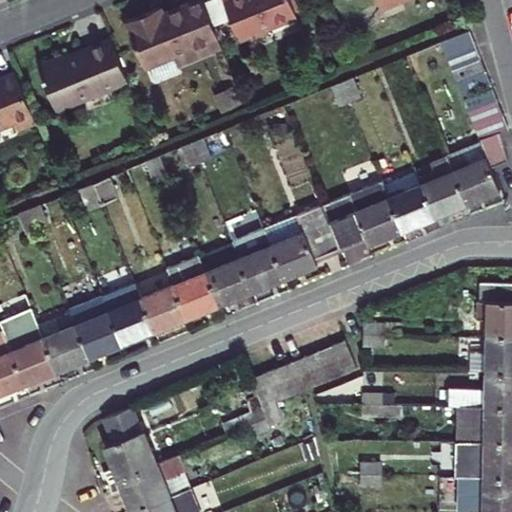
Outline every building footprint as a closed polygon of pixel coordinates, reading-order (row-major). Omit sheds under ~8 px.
[(204,1),(203,0),(192,0),(163,12),(153,17),(150,10),(138,15),(127,20),(137,45),(142,56),(146,65),(149,63),(155,78),(180,69),(178,63),(222,45),(214,24),(204,1)] [(224,0),(207,0),(204,1),(214,24),(231,18),(224,0)] [(224,0),(231,18),(240,41),(251,36),(252,39),(269,32),(268,29),(298,17),(291,0),(224,0)] [(160,6),(150,10),(153,17),(163,12),(160,6)] [(442,43),(447,55),(476,43),(471,32),(442,43)] [(65,58),(64,56),(52,61),(41,65),(58,109),(129,81),(110,37),(83,48),(84,50),(65,58)] [(476,43),(447,55),(452,68),(481,56),(476,43)] [(142,56),(137,45),(133,47),(137,58),(142,56)] [(452,68),(457,81),(486,69),(481,56),(452,68)] [(457,81),(463,95),(491,84),(486,69),(457,81)] [(36,122),(16,71),(0,77),(0,124),(14,119),(18,129),(36,122)] [(343,81),(351,100),(360,96),(352,77),(343,81)] [(343,81),(332,85),(340,105),(351,100),(343,81)] [(491,84),(463,95),(470,111),(498,100),(491,84)] [(498,100),(470,111),(475,125),(503,114),(498,100)] [(503,114),(475,125),(480,139),(497,132),(508,127),(503,114)] [(508,157),(497,132),(480,139),(481,140),(488,157),(491,164),(508,157)] [(203,137),(193,142),(201,161),(212,157),(203,137)] [(500,188),(494,172),(491,164),(488,157),(481,140),(448,153),(448,155),(467,201),(483,194),(500,188)] [(193,142),(181,146),(190,166),(201,161),(193,142)] [(168,174),(160,155),(147,160),(155,180),(168,174)] [(467,201),(448,155),(433,162),(436,168),(418,175),(434,215),(451,208),(467,201)] [(434,215),(418,175),(416,170),(384,183),(402,228),(418,222),(434,215)] [(95,181),(103,201),(126,192),(118,172),(95,181)] [(382,180),(325,203),(342,246),(367,235),(369,241),(386,235),(402,228),(384,183),(382,180)] [(103,201),(95,181),(81,187),(90,206),(103,201)] [(342,246),(325,203),(266,227),(267,230),(286,275),(302,269),(318,262),(316,257),(342,246)] [(30,208),(39,231),(50,226),(41,204),(30,208)] [(39,231),(30,208),(20,212),(30,235),(39,231)] [(286,275),(267,230),(234,243),(252,289),(269,282),(286,275)] [(252,289),(234,243),(233,242),(201,255),(220,302),(236,295),(252,289)] [(220,302),(201,255),(200,253),(167,267),(174,283),(186,315),(203,309),(220,302)] [(155,329),(142,296),(136,281),(104,294),(123,341),(139,335),(155,329)] [(488,336),(511,337),(511,281),(483,281),(483,297),(480,297),(479,319),(489,319),(488,336)] [(186,315),(174,283),(142,296),(155,329),(170,322),(186,315)] [(123,341),(104,294),(71,307),(72,310),(90,355),(107,348),(123,341)] [(72,310),(39,324),(57,368),(74,361),(90,355),(72,310)] [(363,320),(363,333),(385,334),(385,321),(363,320)] [(57,368),(39,324),(38,322),(6,335),(25,381),(41,375),(57,368)] [(0,391),(8,388),(25,381),(6,335),(4,330),(0,331),(0,391)] [(384,345),(385,334),(363,333),(363,344),(384,345)] [(511,337),(488,336),(488,351),(472,350),(472,370),(487,370),(511,370),(511,337)] [(346,339),(332,345),(343,373),(357,367),(355,361),(346,339)] [(332,345),(318,350),(329,379),(343,373),(332,345)] [(329,379),(318,350),(304,356),(316,385),(329,379)] [(304,356),(291,362),(302,390),(305,389),(316,385),(304,356)] [(302,390),(291,362),(278,367),(289,396),(302,390)] [(278,367),(264,372),(275,401),(289,396),(278,367)] [(487,406),(511,406),(511,370),(487,370),(487,406)] [(275,401),(264,372),(252,377),(263,406),(275,401)] [(362,404),(383,404),(383,392),(362,392),(362,404)] [(362,404),(362,415),(403,415),(404,404),(383,404),(362,404)] [(468,441),(511,441),(511,406),(487,406),(461,406),(460,441),(468,441)] [(267,418),(262,407),(244,415),(248,426),(267,418)] [(267,418),(248,426),(252,436),(271,428),(267,418)] [(143,429),(106,444),(115,466),(104,470),(108,475),(111,480),(157,462),(143,429)] [(511,441),(468,441),(468,476),(511,476),(511,441)] [(177,454),(157,462),(111,480),(114,492),(119,490),(124,488),(132,509),(181,490),(184,488),(178,472),(184,470),(177,454)] [(360,474),(381,474),(381,462),(361,462),(360,474)] [(270,480),(274,490),(293,483),(289,472),(270,480)] [(381,485),(381,474),(360,474),(360,485),(381,485)] [(511,476),(468,476),(467,510),(485,510),(511,510),(511,476)] [(293,483),(274,490),(278,500),(297,493),(293,483)] [(190,511),(181,490),(132,509),(133,511),(190,511)]
